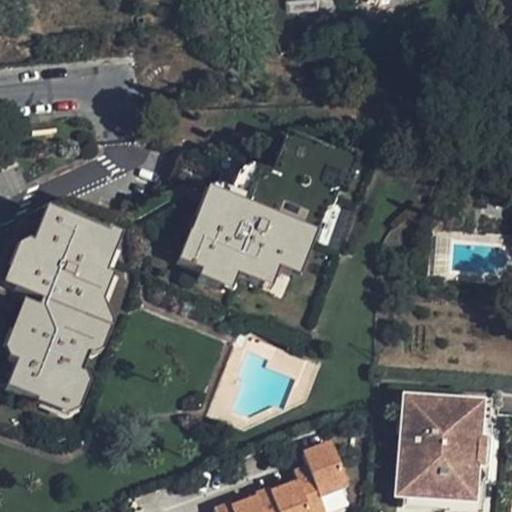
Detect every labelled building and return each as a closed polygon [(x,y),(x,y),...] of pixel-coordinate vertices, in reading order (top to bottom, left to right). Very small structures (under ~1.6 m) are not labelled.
[(285,0),(287,14),(328,11),(327,0),(285,0)] [(186,237),(174,268),(197,276),(195,284),(217,291),(222,276),(236,281),(257,289),(264,269),(277,274),(287,278),(303,233),(319,191),(330,195),(341,163),(329,159),(283,141),(268,179),(264,191),(236,181),(234,180),(230,190),(225,203),(215,200),(200,242),(187,237),(186,237)] [(331,153),(329,159),(341,163),(330,195),(319,191),(303,233),(314,237),(322,215),(329,212),(333,199),(343,203),(357,164),(331,153)] [(238,176),(236,181),(264,191),(268,179),(250,172),(238,176)] [(203,195),(215,200),(225,203),(230,190),(216,185),(205,190),(203,195)] [(203,195),(187,237),(200,242),(215,200),(203,195)] [(97,234),(43,214),(12,291),(15,295),(40,305),(30,314),(12,361),(13,368),(5,390),(36,404),(43,396),(69,407),(73,404),(101,327),(86,321),(90,321),(105,277),(94,272),(102,250),(97,234)] [(433,223),(432,233),(446,234),(447,224),(433,223)] [(314,237),(303,233),(287,278),(298,283),(314,237)] [(270,293),(277,274),(264,269),(257,289),(270,293)] [(231,296),(236,281),(222,276),(217,291),(231,296)] [(473,403),(402,399),(401,418),(408,419),(407,426),(404,426),(400,495),(467,499),(469,459),(474,459),(475,444),(470,443),(473,403)] [(474,459),(469,459),(467,499),(400,495),(399,505),(482,510),(489,404),(473,403),(470,443),(475,444),(474,459)] [(214,511),(342,511),(354,508),(332,438),(302,448),(310,473),(212,504),(214,511)]
